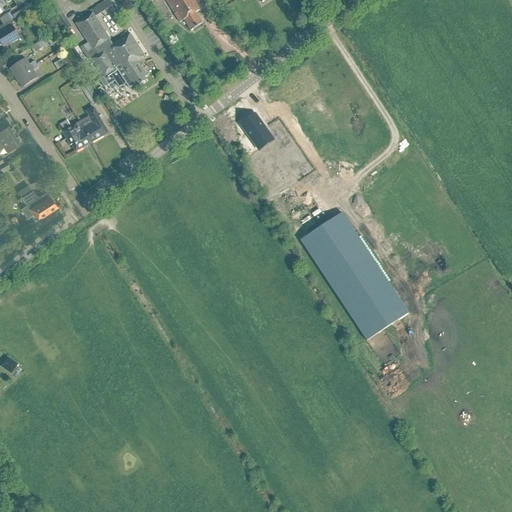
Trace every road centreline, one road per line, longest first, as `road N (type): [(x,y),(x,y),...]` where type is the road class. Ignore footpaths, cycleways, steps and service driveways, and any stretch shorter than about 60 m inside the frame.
road 1 (tertiary): [(86,207),(355,0)]
road 2 (residential): [(86,207),(0,78)]
